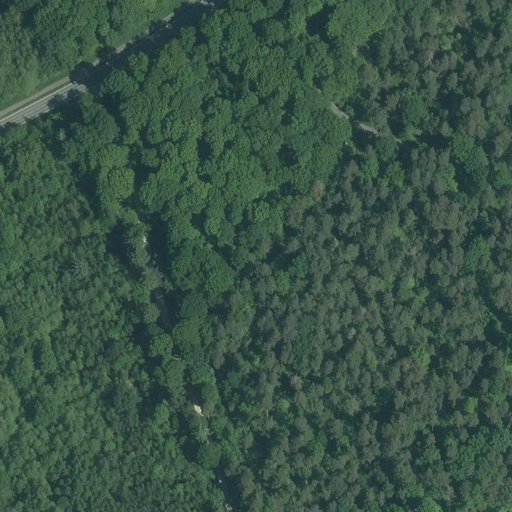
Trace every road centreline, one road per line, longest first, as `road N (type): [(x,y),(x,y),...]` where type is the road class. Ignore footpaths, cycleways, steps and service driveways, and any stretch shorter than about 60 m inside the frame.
road 1 (track): [(87,80),(130,171),(174,343),(230,511)]
road 2 (track): [(257,0),(353,128),(511,184)]
road 3 (secondary): [(0,127),(220,0)]
